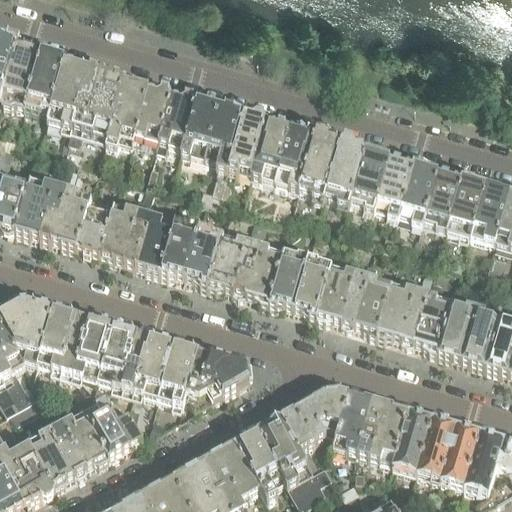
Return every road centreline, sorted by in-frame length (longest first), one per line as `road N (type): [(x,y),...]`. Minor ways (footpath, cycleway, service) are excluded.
road 1 (residential): [(511,169),(0,19)]
road 2 (residential): [(310,363),(0,275)]
road 3 (residential): [(86,511),(286,400),(310,363)]
road 4 (residential): [(511,425),(310,363)]
